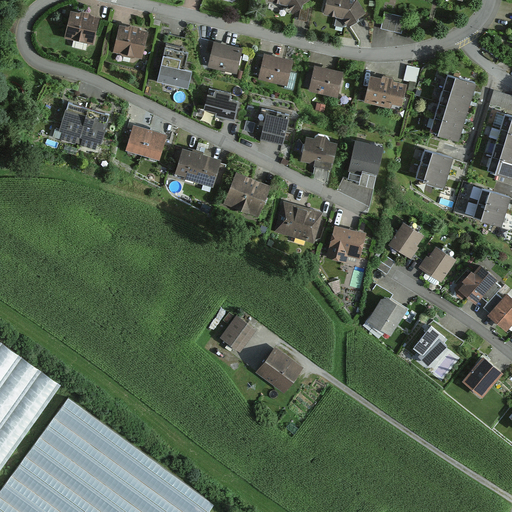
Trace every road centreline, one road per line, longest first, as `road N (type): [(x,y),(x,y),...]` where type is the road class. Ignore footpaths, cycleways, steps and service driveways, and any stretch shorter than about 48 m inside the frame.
road 1 (residential): [(49,0),(24,28),(32,60),(90,77),(355,210)]
road 2 (residential): [(462,33),(418,51),(367,56),(112,0)]
road 3 (residential): [(395,273),(511,355)]
